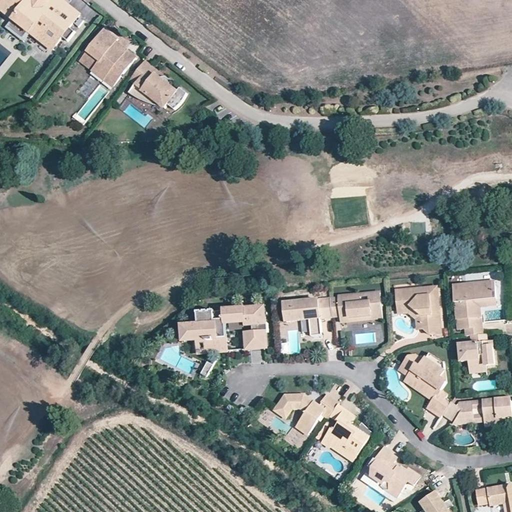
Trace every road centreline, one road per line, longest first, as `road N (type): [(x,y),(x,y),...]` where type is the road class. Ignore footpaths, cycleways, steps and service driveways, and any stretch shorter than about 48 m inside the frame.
road 1 (residential): [(511,102),(394,121),(268,119),(232,104),(100,0)]
road 2 (residential): [(511,453),(449,456),(418,443),(360,371),(259,365),(241,378)]
